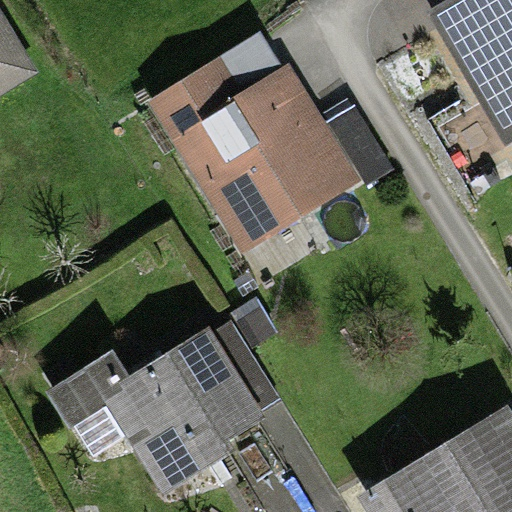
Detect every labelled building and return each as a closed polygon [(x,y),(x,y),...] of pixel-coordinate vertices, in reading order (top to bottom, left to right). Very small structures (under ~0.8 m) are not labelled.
[(511,0),(484,0),(452,21),(511,151),(511,150),(511,0)] [(0,87),(17,78),(0,48),(0,87)] [(255,247),(364,177),(294,70),(260,92),(241,62),(166,110),(255,247)] [(203,336),(96,400),(151,491),(258,427),(203,336)] [(511,511),(511,435),(503,421),(382,493),(393,511),(511,511)]
